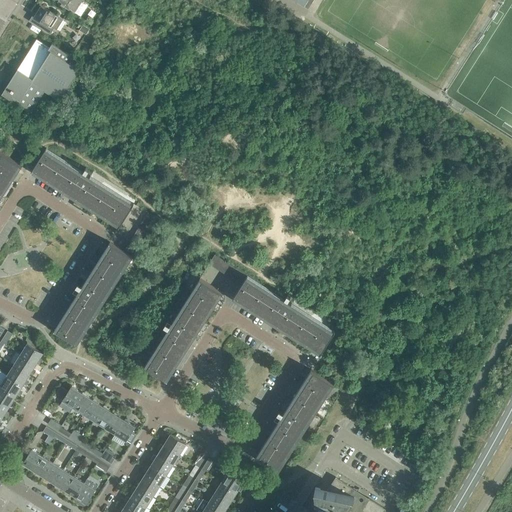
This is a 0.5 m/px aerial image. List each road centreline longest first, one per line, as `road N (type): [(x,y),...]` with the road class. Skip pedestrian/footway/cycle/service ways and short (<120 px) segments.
road 1 (residential): [(228,316),(294,358),(249,438),(232,445),(160,411)]
road 2 (residential): [(0,303),(29,317),(45,313),(93,238),(84,222),(34,191),(15,196)]
road 3 (residential): [(8,444),(59,368),(160,411)]
